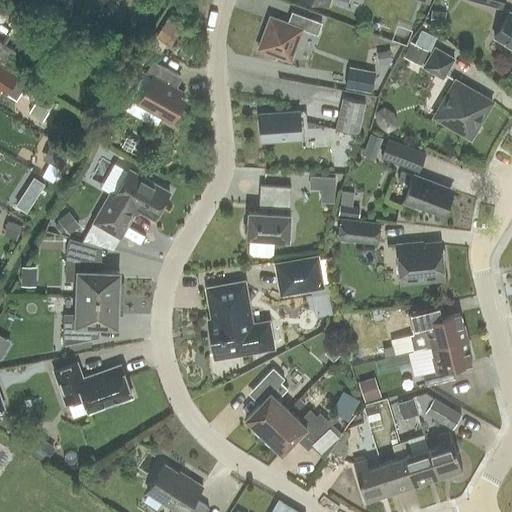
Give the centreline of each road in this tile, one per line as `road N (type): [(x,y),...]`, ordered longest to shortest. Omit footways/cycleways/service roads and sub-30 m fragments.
road 1 (residential): [(328,511),(216,444),(178,409),(169,374),(163,313),(174,259),(222,162),(215,108),(225,0)]
road 2 (residential): [(511,399),(480,256),(487,216),(511,179)]
